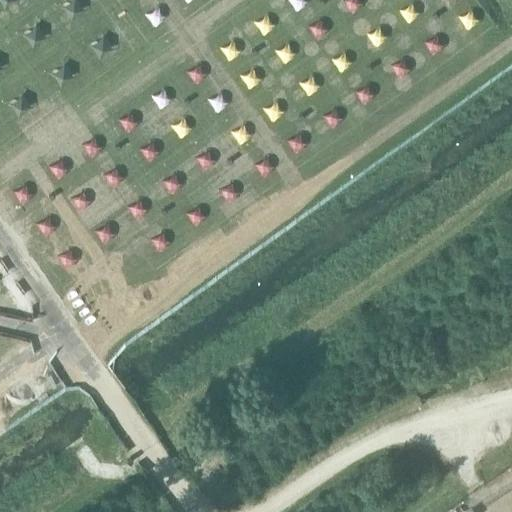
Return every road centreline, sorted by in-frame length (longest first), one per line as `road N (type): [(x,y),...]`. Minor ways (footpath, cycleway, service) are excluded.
road 1 (track): [(266,511),(388,434),(511,399)]
road 2 (track): [(189,511),(94,376)]
